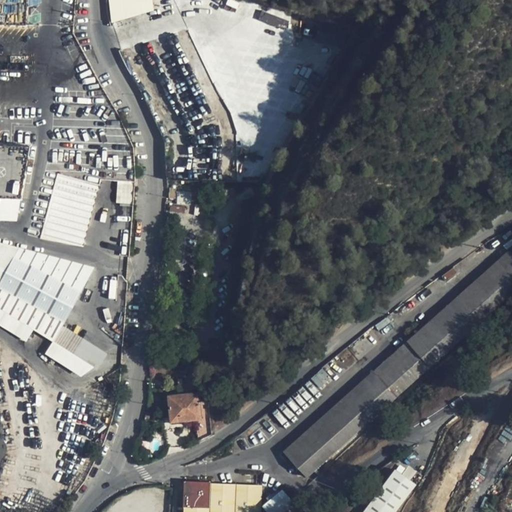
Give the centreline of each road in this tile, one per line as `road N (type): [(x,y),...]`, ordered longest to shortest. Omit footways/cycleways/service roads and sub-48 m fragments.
road 1 (residential): [(111,484),(133,403),(152,150),(96,23),(97,0)]
road 2 (unclassified): [(111,484),(218,439),(470,242),(511,218)]
